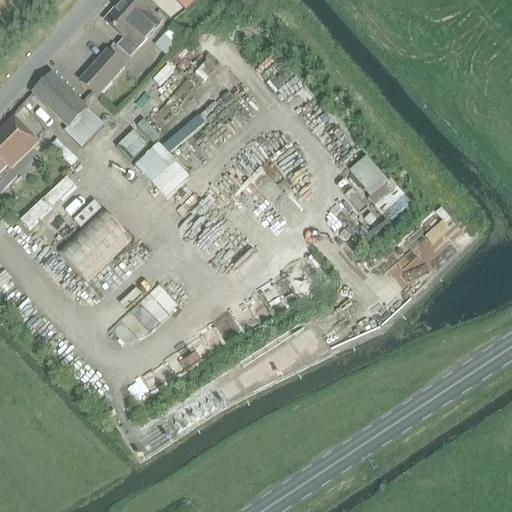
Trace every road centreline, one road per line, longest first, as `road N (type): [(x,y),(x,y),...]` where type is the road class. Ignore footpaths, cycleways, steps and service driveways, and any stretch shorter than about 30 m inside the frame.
road 1 (primary): [(511,346),(261,511)]
road 2 (tertiary): [(0,100),(92,0)]
